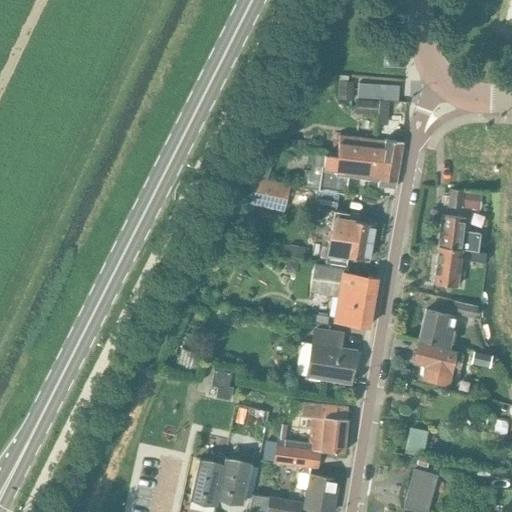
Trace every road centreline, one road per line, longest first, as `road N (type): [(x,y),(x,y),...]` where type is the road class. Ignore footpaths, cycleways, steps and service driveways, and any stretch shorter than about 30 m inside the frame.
road 1 (secondary): [(14,469),(251,0)]
road 2 (residential): [(352,511),(414,146),(444,82)]
